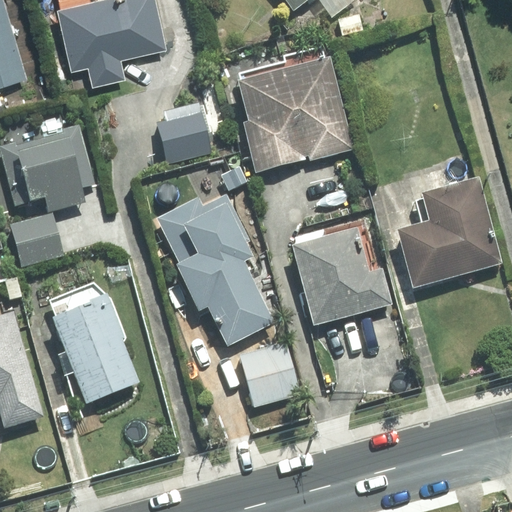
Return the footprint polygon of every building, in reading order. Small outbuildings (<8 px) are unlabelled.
[(0,0),(0,84),(31,75),(8,0),(0,0)] [(122,55),(172,43),(161,0),(72,0),(64,2),(80,66),(90,64),(95,86),(127,78),(122,55)] [(316,0),(287,0),(299,14),(316,0)] [(356,152),(335,55),(240,75),(261,172),(356,152)] [(203,104),(159,117),(176,173),(220,159),(203,104)] [(11,177),(28,173),(36,202),(48,199),(51,212),(90,202),(72,132),(4,149),(11,177)] [(508,267),(483,175),(428,191),(435,219),(398,229),(416,293),(508,267)] [(259,258),(231,195),(212,203),(208,195),(158,216),(198,309),(214,302),(233,345),(277,326),(249,262),(259,258)] [(71,256),(59,212),(15,224),(27,268),(71,256)] [(0,253),(9,251),(0,217),(0,253)] [(368,270),(355,220),(295,236),(318,322),(394,302),(385,265),(368,270)] [(143,382),(110,292),(55,313),(89,403),(143,382)] [(0,312),(0,401),(2,401),(10,432),(51,421),(20,307),(0,312)] [(303,395),(285,339),(243,352),(260,408),(303,395)]
